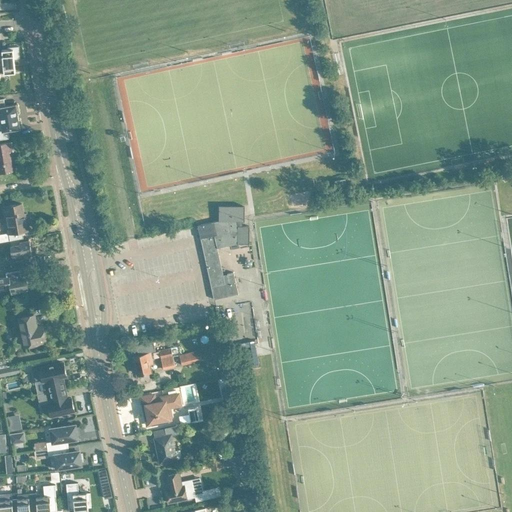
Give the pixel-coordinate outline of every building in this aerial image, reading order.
[(2,50),(2,54),(3,58),(0,57),(0,73),(15,72),(14,59),(20,58),(19,46),(7,47),(7,49),(2,50)] [(0,98),(0,117),(2,131),(11,129),(11,131),(19,130),(18,128),(20,128),(18,118),(19,118),(18,113),(16,104),(5,106),(4,98),(0,98)] [(10,151),(14,150),(12,142),(0,143),(0,172),(13,170),(10,151)] [(4,209),(8,233),(9,233),(30,229),(28,219),(25,219),(22,203),(11,205),(12,208),(4,209)] [(219,206),(219,220),(198,225),(214,299),(238,294),(234,272),(223,274),(217,247),(237,243),(248,243),(248,241),(248,228),(249,228),(249,225),(243,225),(243,221),(245,221),(245,206),(243,206),(243,207),(221,207),(221,206),(219,206)] [(8,233),(0,234),(0,241),(10,240),(23,238),(22,231),(9,233),(8,233)] [(10,242),(4,243),(8,269),(23,267),(21,260),(14,261),(13,256),(31,253),(29,240),(20,242),(20,244),(11,245),(10,242)] [(12,292),(28,289),(25,277),(21,277),(20,274),(21,274),(20,270),(7,272),(7,277),(0,277),(0,288),(11,286),(12,292)] [(10,300),(22,299),(21,292),(9,294),(10,300)] [(46,341),(43,326),(37,327),(34,315),(19,318),(24,346),(46,341)] [(148,372),(150,372),(147,361),(152,360),(150,353),(148,353),(147,351),(155,350),(153,342),(137,345),(139,353),(140,355),(135,356),(139,374),(140,374),(141,378),(149,376),(148,372)] [(159,351),(164,369),(175,366),(171,348),(159,351)] [(200,351),(180,355),(182,365),(202,360),(200,351)] [(65,387),(64,381),(62,381),(61,377),(67,376),(64,362),(40,367),(40,369),(33,370),(35,381),(43,380),(43,381),(44,381),(46,392),(65,387)] [(20,373),(19,366),(0,370),(0,375),(0,377),(20,373)] [(219,399),(224,397),(221,386),(216,387),(219,399)] [(46,392),(38,393),(41,404),(48,403),(51,416),(75,411),(72,397),(68,398),(66,399),(65,394),(67,394),(65,387),(46,392)] [(167,407),(170,407),(181,405),(178,393),(155,398),(154,394),(142,397),(144,411),(147,410),(149,422),(150,422),(151,424),(162,422),(162,419),(169,418),(167,407)] [(80,434),(79,427),(76,427),(75,424),(51,428),(53,441),(47,442),(48,449),(65,446),(64,440),(78,438),(77,435),(80,434)] [(179,450),(175,451),(171,434),(178,433),(177,426),(165,428),(166,435),(155,437),(160,463),(181,459),(179,450)] [(23,433),(11,434),(13,442),(24,441),(23,433)] [(80,453),(79,450),(66,452),(65,446),(48,449),(49,455),(55,454),(57,468),(81,464),(81,461),(84,460),(82,453),(80,453)] [(179,471),(165,474),(168,488),(165,489),(168,502),(187,498),(195,497),(191,479),(181,481),(179,471)] [(69,510),(75,509),(74,511),(88,511),(88,507),(91,506),(90,492),(79,493),(78,482),(66,483),(69,510)] [(44,496),(37,497),(37,511),(51,511),(57,511),(55,484),(43,485),(44,496)] [(18,511),(18,498),(12,499),(12,493),(0,494),(0,511),(18,511)] [(37,511),(37,497),(18,498),(18,511),(37,511)]
